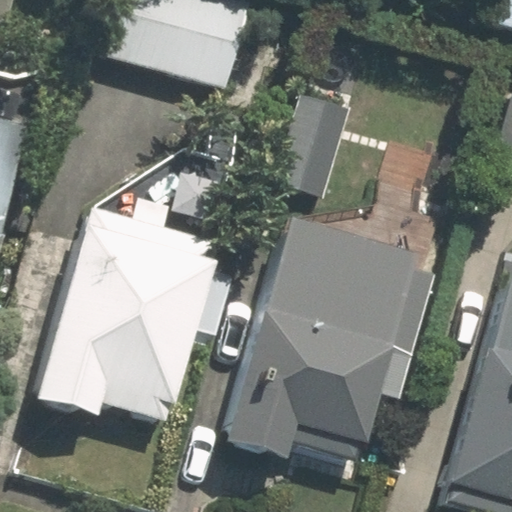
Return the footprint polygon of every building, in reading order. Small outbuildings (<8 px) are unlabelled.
[(132,0),(113,0),(94,71),(213,105),(234,29),(132,0)] [(511,0),(480,0),(473,28),(511,39),(511,0)] [(476,159),(511,168),(511,79),(499,76),(476,159)] [(280,104),(253,193),(308,210),(335,121),(280,104)] [(0,173),(9,143),(0,140),(0,173)] [(173,334),(199,342),(214,286),(188,279),(194,256),(71,223),(17,419),(76,435),(82,413),(146,431),(173,334)] [(345,472),(399,276),(270,239),(235,369),(204,359),(186,424),(217,432),(211,454),(274,472),(279,454),(345,472)] [(511,511),(511,268),(499,265),(459,394),(455,393),(424,493),(432,495),(426,511),(511,511)]
